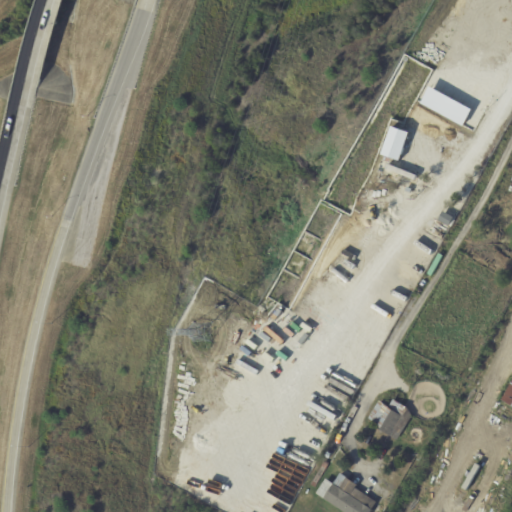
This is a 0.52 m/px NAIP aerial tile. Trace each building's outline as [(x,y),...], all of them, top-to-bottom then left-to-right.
[(473,81),(488,88),(485,94),(470,87),(473,81)] [(413,134),(411,141),(414,142),(409,155),(407,154),(403,165),(397,164),(392,180),(375,174),(380,159),(381,160),(382,158),(381,157),(385,147),(381,145),(385,132),(390,134),(393,126),(414,133),(413,134)] [(431,227),(434,220),(448,228),(441,241),(428,233),(431,227)] [(292,307),(278,293),(284,287),(298,300),(292,307)] [(314,329),(296,351),(256,319),(274,297),(297,316),(300,312),(311,321),(316,326),(314,329)] [(511,406),(502,401),(511,383),(511,406)] [(395,440),(377,428),(379,426),(368,420),(380,402),(389,408),(398,394),(408,401),(408,410),(413,417),(397,441),(395,440)] [(410,430),(416,427),(421,429),(425,434),(424,439),(419,443),(414,443),(409,440),(408,435),(410,430)] [(357,491),(377,504),(372,510),(374,511),(342,511),(324,500),(341,475),(358,486),(356,489),(357,491)]
